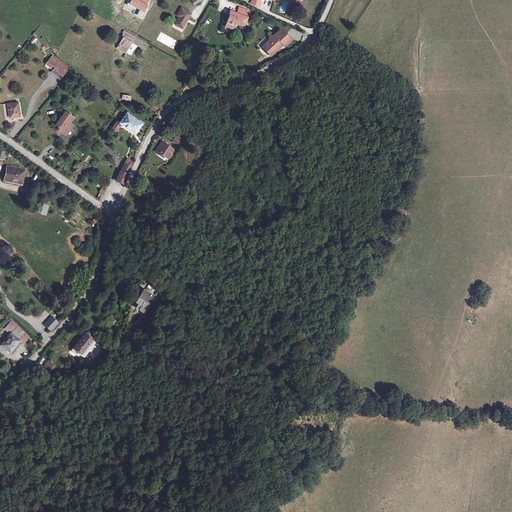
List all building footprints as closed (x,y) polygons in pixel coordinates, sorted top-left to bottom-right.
[(179,7),(175,14),(176,15),(171,22),(179,27),(188,13),(179,7)] [(229,31),(231,25),(240,29),(243,20),(245,14),(235,10),(233,16),(226,14),(225,18),(221,28),(229,31)] [(141,49),(145,43),(137,38),(124,31),(122,33),(120,32),(119,35),(121,37),(115,47),(122,52),(129,42),(141,49)] [(263,54),(271,54),(274,51),(274,50),(278,46),(281,48),(288,41),(278,31),(271,38),(266,38),(266,43),(259,50),(263,54)] [(44,61),(50,67),(55,62),(63,68),(65,66),(50,53),(44,61)] [(186,60),(183,65),(192,71),(195,66),(186,60)] [(50,67),(49,69),(57,76),(63,68),(55,62),(50,67)] [(3,103),(5,116),(16,114),(14,101),(3,103)] [(55,128),(57,130),(62,133),(69,122),(66,120),(70,115),(62,108),(49,126),(54,129),(55,128)] [(123,110),(116,121),(131,132),(139,121),(123,110)] [(184,146),(187,141),(180,137),(177,142),(184,146)] [(159,153),(160,151),(170,157),(175,148),(161,141),(155,150),(159,153)] [(119,182),(128,164),(122,162),(119,169),(117,168),(112,178),(119,182)] [(0,175),(0,180),(4,181),(5,179),(18,181),(20,170),(1,167),(0,175)] [(44,204),(40,214),(46,216),(50,206),(44,204)] [(68,238),(71,234),(64,229),(61,233),(68,238)] [(151,297),(142,292),(134,304),(137,306),(135,310),(141,313),(151,297)] [(56,322),(50,317),(42,326),(48,331),(56,322)] [(5,331),(14,339),(18,342),(25,336),(9,318),(6,321),(4,318),(0,321),(0,324),(1,325),(0,326),(5,331)] [(14,339),(5,331),(0,337),(0,345),(5,349),(14,339)] [(93,341),(86,335),(76,350),(83,355),(93,341)] [(39,357),(36,362),(42,366),(45,361),(39,357)] [(42,368),(51,374),(56,366),(47,360),(42,368)]
